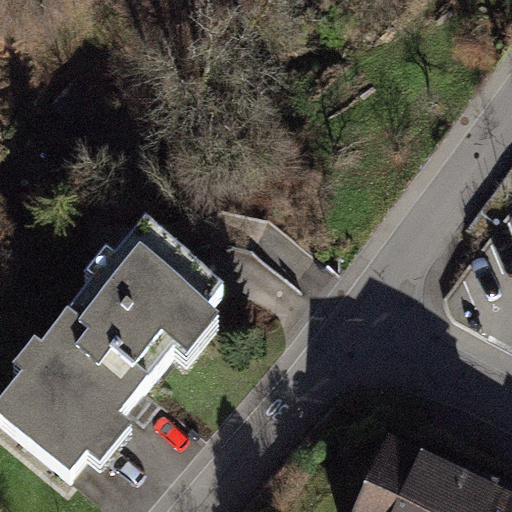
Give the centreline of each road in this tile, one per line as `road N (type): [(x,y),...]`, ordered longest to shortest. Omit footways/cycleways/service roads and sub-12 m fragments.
road 1 (residential): [(511,113),(361,333)]
road 2 (residential): [(361,333),(196,511)]
road 3 (residential): [(511,409),(361,333)]
